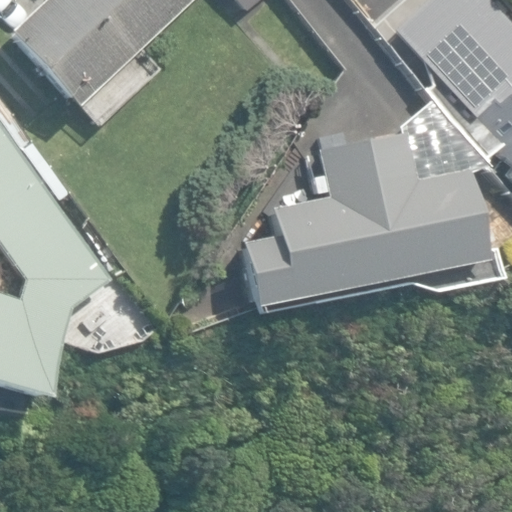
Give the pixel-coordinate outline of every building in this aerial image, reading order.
[(72,105),(92,126),(156,68),(137,47),(188,0),(39,0),(1,35),(68,109),(72,105)] [(240,0),(247,8),(257,0),(240,0)] [(351,0),(422,89),(486,38),(456,0),(351,0)] [(251,309),(252,314),(306,304),(305,299),(480,264),(462,172),(482,168),(428,99),(393,128),(395,136),(314,152),(323,200),(265,212),(270,238),(234,245),(247,310),(251,309)] [(0,385),(33,396),(63,302),(103,276),(0,134),(0,385)]
